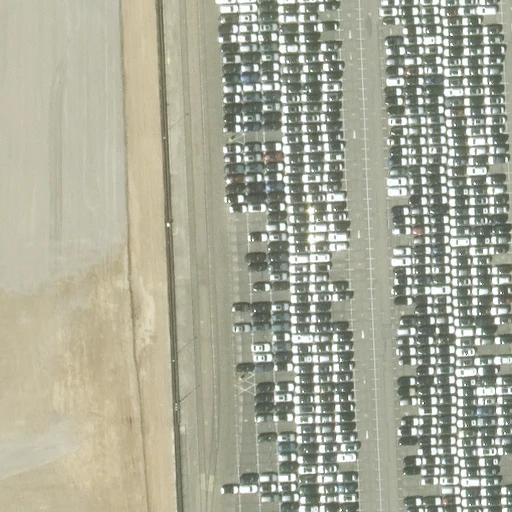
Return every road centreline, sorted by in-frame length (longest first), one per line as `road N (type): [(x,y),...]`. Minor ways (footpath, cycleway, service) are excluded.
road 1 (unknown): [(180,0),(185,270),(202,406),(200,511)]
road 2 (unknown): [(287,0),(305,511)]
road 3 (unknown): [(417,0),(435,511)]
road 4 (unknown): [(135,0),(140,154),(130,211),(106,258),(5,265)]
